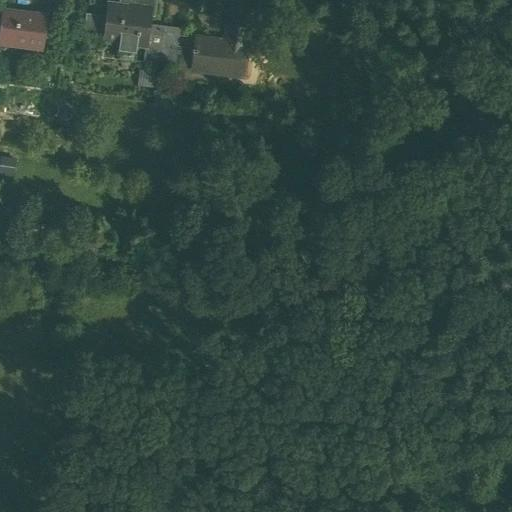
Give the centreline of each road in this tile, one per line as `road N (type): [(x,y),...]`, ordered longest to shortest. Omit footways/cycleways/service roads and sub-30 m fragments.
road 1 (track): [(383,415),(359,147),(357,0)]
road 2 (track): [(383,415),(0,342)]
